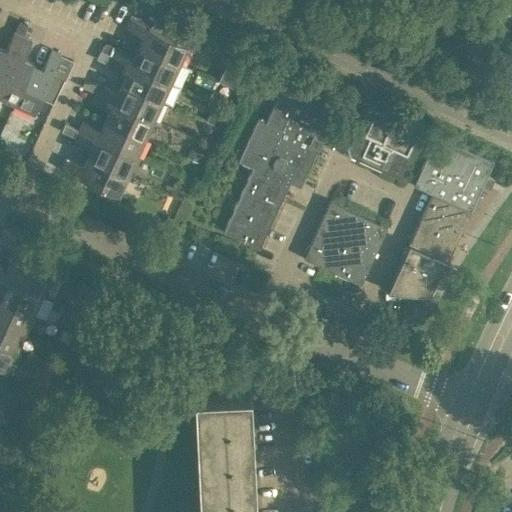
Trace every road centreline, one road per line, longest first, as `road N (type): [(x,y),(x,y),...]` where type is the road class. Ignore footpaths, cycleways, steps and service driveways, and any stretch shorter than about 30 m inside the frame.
road 1 (residential): [(285,322),(17,196)]
road 2 (residential): [(17,196),(88,40),(0,0)]
road 3 (residential): [(468,408),(285,322)]
road 4 (residential): [(285,322),(293,511)]
